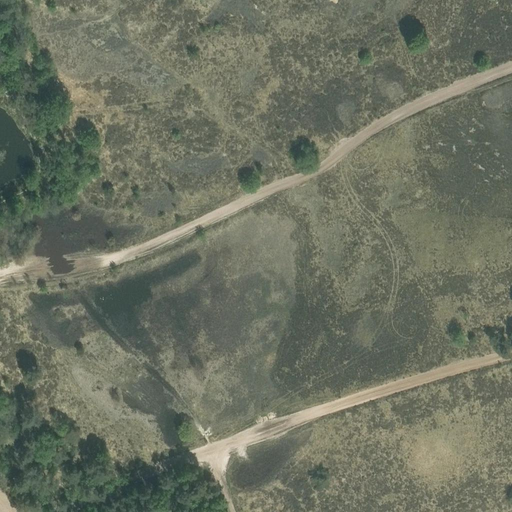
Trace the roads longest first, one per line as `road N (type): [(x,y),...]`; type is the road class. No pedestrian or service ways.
road 1 (track): [(0,278),(61,270),(191,227),(450,90),(511,67)]
road 2 (track): [(511,355),(354,399),(64,511)]
